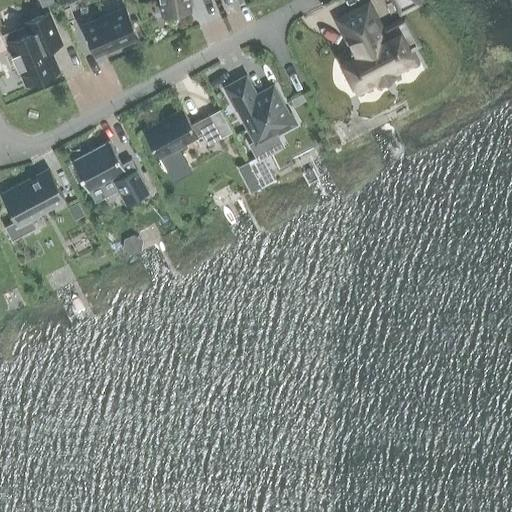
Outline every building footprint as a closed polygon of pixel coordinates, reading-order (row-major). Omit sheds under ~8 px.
[(158,0),(161,14),(189,9),(187,0),(158,0)] [(394,0),(400,10),(419,0),(418,0),(394,0)] [(337,20),(349,42),(350,41),(357,55),(342,63),(356,91),(378,80),(379,84),(393,76),(392,73),(413,62),(398,33),(385,40),(367,5),(337,20)] [(125,8),(81,26),(93,55),(137,37),(125,8)] [(29,32),(9,40),(14,53),(11,54),(17,67),(20,66),(26,83),(57,70),(47,48),(60,43),(57,36),(47,13),(25,22),(29,32)] [(245,76),(224,87),(236,109),(237,108),(254,140),(247,144),(257,161),(284,146),(277,134),(278,133),(295,124),(290,114),(287,115),(271,86),(255,95),(245,76)] [(301,94),(290,100),(294,107),(305,100),(301,94)] [(182,108),(142,130),(157,158),(159,157),(172,182),(173,181),(172,178),(186,170),(175,150),(179,148),(178,147),(202,134),(208,144),(221,137),(208,115),(190,124),(182,108)] [(124,170),(109,141),(71,161),(87,190),(124,170)] [(64,199),(49,171),(1,196),(14,221),(16,224),(30,217),(64,199)] [(77,202),(67,207),(74,220),(84,214),(77,202)]
